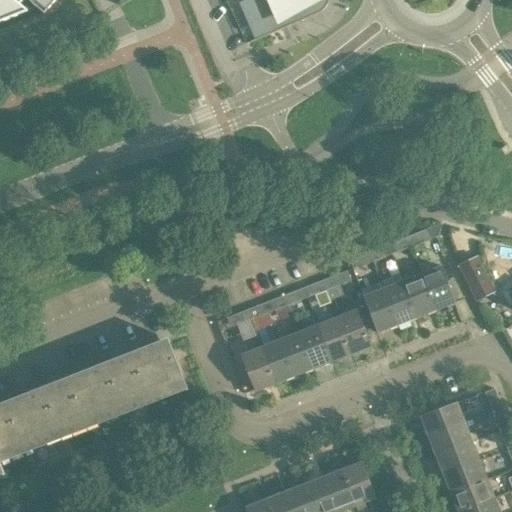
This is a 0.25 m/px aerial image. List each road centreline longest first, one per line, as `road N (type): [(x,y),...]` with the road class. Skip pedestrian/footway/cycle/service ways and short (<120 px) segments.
road 1 (residential): [(0,356),(163,293),(187,308),(232,415),(252,430),(368,391)]
road 2 (residential): [(296,160),(351,192),(511,227)]
road 3 (residential): [(107,159),(267,110)]
road 4 (residential): [(258,91),(107,159)]
road 5 (residential): [(267,110),(399,25)]
road 6 (residential): [(384,2),(306,65),(258,91)]
road 7 (residential): [(511,366),(477,350),(368,391)]
